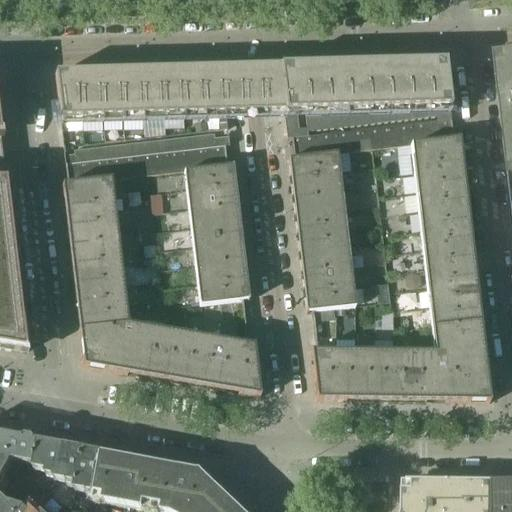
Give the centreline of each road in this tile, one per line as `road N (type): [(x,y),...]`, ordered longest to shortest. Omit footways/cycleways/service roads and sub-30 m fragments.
road 1 (residential): [(285,447),(292,403),(247,38)]
road 2 (residential): [(57,410),(12,44)]
road 3 (residential): [(511,348),(468,26)]
road 4 (residential): [(12,44),(247,38)]
road 5 (residential): [(285,447),(57,410)]
road 6 (residential): [(511,452),(285,447)]
road 7 (residential): [(247,38),(468,26)]
road 8 (secondary): [(0,7),(219,0)]
